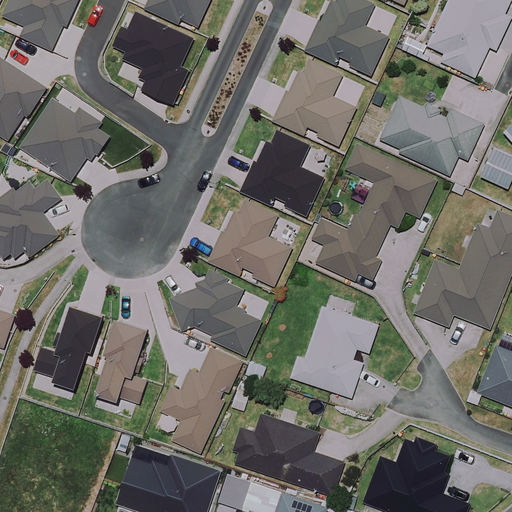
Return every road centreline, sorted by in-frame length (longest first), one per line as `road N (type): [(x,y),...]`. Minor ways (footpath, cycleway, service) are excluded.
road 1 (residential): [(112,0),(88,71),(107,94),(195,151)]
road 2 (residential): [(282,0),(218,140),(195,151)]
road 3 (residential): [(195,151),(196,126),(254,0)]
